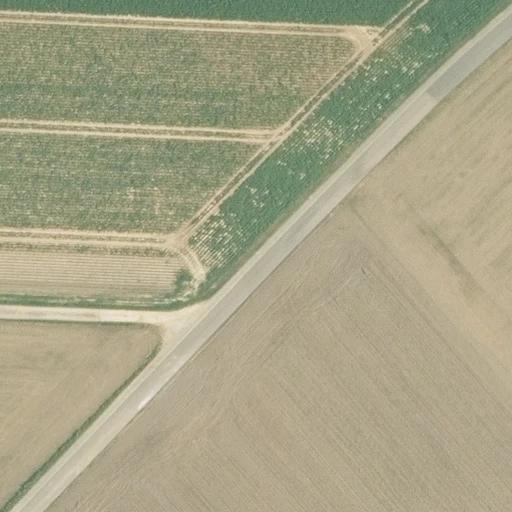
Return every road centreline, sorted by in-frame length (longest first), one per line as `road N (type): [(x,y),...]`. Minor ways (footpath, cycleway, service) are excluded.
road 1 (tertiary): [(28,511),(405,122),(511,26)]
road 2 (track): [(0,311),(215,319)]
